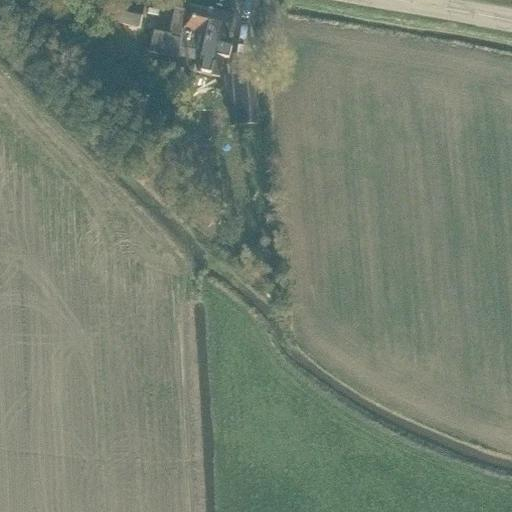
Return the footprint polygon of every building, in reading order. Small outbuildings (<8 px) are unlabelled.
[(110,25),(139,30),(143,9),(115,3),(110,25)] [(203,44),(210,12),(188,7),(187,13),(183,31),(186,31),(185,35),(190,36),(189,41),(203,44)] [(148,55),(176,62),(183,31),(187,13),(174,10),(168,36),(153,33),(148,55)] [(203,44),(202,48),(200,54),(223,59),(224,52),(225,53),(233,17),(210,12),(203,44)] [(228,78),(226,79),(231,129),(247,128),(246,117),(257,116),(253,76),(252,76),(228,78)]
